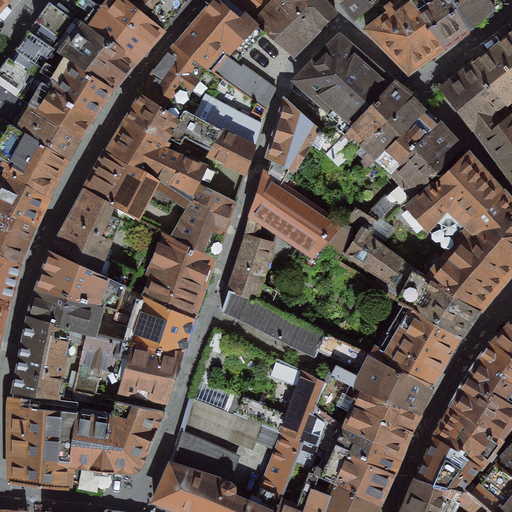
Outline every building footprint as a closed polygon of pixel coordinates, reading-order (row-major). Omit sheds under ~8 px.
[(0,0),(0,11),(9,0),(0,0)] [(57,0),(62,3),(86,22),(94,28),(114,0),(57,0)] [(114,0),(94,28),(136,60),(163,26),(128,0),(114,0)] [(128,0),(163,26),(188,0),(128,0)] [(213,70),(230,50),(241,60),(265,32),(260,27),(254,22),(249,17),(246,21),(219,0),(215,0),(179,43),(210,67),(213,70)] [(270,2),(267,0),(230,0),(249,17),(254,22),(270,2)] [(320,29),(286,0),(282,0),(260,27),(265,32),(294,57),(320,29)] [(337,13),(325,0),(286,0),(320,29),(337,13)] [(345,0),(343,2),(357,20),(380,0),(345,0)] [(447,47),(414,0),(407,0),(368,28),(409,69),(407,70),(411,75),(447,47)] [(469,29),(448,0),(414,0),(447,47),(469,29)] [(448,0),(469,29),(501,4),(498,0),(448,0)] [(62,3),(38,37),(62,53),(86,22),(62,3)] [(74,62),(113,89),(136,60),(94,28),(86,22),(62,53),(74,62)] [(351,129),(395,80),(340,30),(295,79),(346,125),(351,129)] [(62,53),(38,37),(31,31),(17,51),(61,80),(74,62),(62,53)] [(511,37),(478,67),(506,104),(507,106),(511,101),(511,37)] [(157,72),(144,94),(185,117),(188,112),(183,109),(210,67),(179,43),(157,72)] [(33,73),(9,57),(0,69),(0,83),(31,103),(35,106),(42,97),(25,86),(33,73)] [(243,69),(228,58),(216,72),(265,109),(272,87),(245,67),(243,69)] [(49,85),(92,116),(113,89),(74,62),(61,80),(59,84),(53,80),(49,85)] [(474,128),(475,127),(494,113),(506,104),(478,67),(446,91),(474,128)] [(365,144),(414,98),(395,80),(351,129),(365,144)] [(0,83),(0,118),(14,127),(16,129),(31,103),(0,83)] [(35,106),(79,136),(92,116),(49,85),(42,97),(35,106)] [(144,94),(128,120),(169,142),(171,138),(181,144),(190,130),(198,118),(188,112),(185,117),(144,94)] [(208,96),(198,118),(253,148),(261,126),(208,96)] [(268,158),(298,170),(314,142),(321,129),(315,124),(284,98),(264,157),(268,158)] [(379,158),(427,111),(414,98),(365,144),(379,158)] [(16,129),(64,160),(79,136),(35,106),(31,103),(16,129)] [(389,171),(438,122),(427,111),(379,158),(389,171)] [(475,127),(509,174),(511,171),(511,119),(504,126),(494,113),(475,127)] [(0,149),(14,127),(0,118),(0,149)] [(243,172),(253,148),(198,118),(190,130),(216,144),(210,156),(243,172)] [(328,154),(351,129),(346,125),(335,136),(328,131),(331,127),(321,118),(315,124),(321,129),(314,142),(328,154)] [(128,120),(111,153),(161,179),(194,196),(201,183),(208,168),(167,150),(171,143),(169,142),(128,120)] [(414,196),(463,146),(438,122),(389,171),(403,186),(414,196)] [(0,168),(5,172),(46,195),(64,160),(16,129),(14,127),(0,149),(0,168)] [(153,192),(161,179),(111,153),(88,192),(115,206),(138,218),(153,192)] [(481,311),(511,275),(511,196),(470,153),(409,207),(420,220),(430,213),(436,219),(428,230),(452,250),(448,256),(442,252),(439,256),(445,261),(431,279),(430,280),(481,311)] [(250,213),(316,254),(339,226),(286,189),(298,170),(268,158),(250,213)] [(0,205),(34,222),(46,195),(5,172),(0,181),(0,205)] [(187,208),(194,196),(161,179),(153,192),(173,203),(175,201),(187,208)] [(171,236),(215,258),(235,202),(201,183),(194,196),(187,208),(171,236)] [(391,195),(369,216),(376,221),(379,222),(403,198),(414,196),(403,186),(391,195)] [(88,192),(53,253),(95,274),(102,259),(121,221),(110,215),(115,206),(88,192)] [(0,254),(17,262),(34,222),(0,205),(0,254)] [(363,231),(367,234),(376,221),(369,216),(358,208),(349,222),(363,231)] [(387,242),(396,229),(383,221),(380,225),(376,222),(373,227),(377,230),(375,233),(387,242)] [(464,337),(481,311),(430,280),(431,279),(367,234),(363,231),(347,256),(404,296),(401,301),(415,308),(464,337)] [(273,243),(245,234),(227,290),(256,298),(273,243)] [(193,320),(215,258),(171,236),(170,236),(159,263),(154,261),(149,278),(154,280),(147,298),(160,304),(193,320)] [(113,264),(135,275),(147,249),(126,240),(113,264)] [(53,253),(38,290),(99,308),(107,280),(95,274),(53,253)] [(0,299),(6,302),(17,262),(0,254),(0,299)] [(102,259),(95,274),(107,280),(124,288),(128,290),(135,275),(113,264),(102,259)] [(147,298),(128,290),(124,288),(122,298),(157,315),(160,304),(147,298)] [(38,290),(30,319),(58,324),(86,331),(100,334),(106,310),(99,308),(38,290)] [(426,418),(438,390),(372,354),(327,332),(256,298),(227,290),(222,309),(316,352),(320,347),(365,367),(359,378),(339,367),(334,374),(332,376),(364,390),(426,418)] [(182,355),(193,320),(160,304),(157,315),(151,331),(147,330),(144,338),(139,337),(138,343),(182,355)] [(438,390),(464,337),(415,308),(389,354),(376,347),(372,354),(438,390)] [(58,324),(30,319),(23,352),(15,391),(42,394),(60,397),(70,336),(57,334),(58,324)] [(135,343),(138,343),(139,337),(142,325),(118,319),(113,337),(135,343)] [(511,321),(493,342),(511,356),(511,321)] [(57,334),(70,336),(81,339),(76,360),(81,361),(86,331),(58,324),(57,334)] [(119,368),(123,351),(133,352),(135,343),(113,337),(100,334),(86,331),(81,361),(75,390),(94,394),(102,364),(119,368)] [(511,356),(493,342),(480,360),(511,383),(511,356)] [(167,400),(182,355),(138,343),(135,343),(133,352),(122,388),(167,400)] [(467,380),(453,406),(503,439),(511,427),(511,383),(480,360),(467,380)] [(314,378),(328,384),(329,382),(332,376),(334,374),(320,367),(314,378)] [(324,393),(328,384),(314,378),(305,373),(285,422),(281,432),(287,434),(304,442),(316,413),(318,408),(320,402),(324,393)] [(332,376),(329,382),(361,395),(364,390),(332,376)] [(416,435),(426,418),(364,390),(361,395),(357,404),(355,408),(416,435)] [(14,403),(12,403),(13,482),(69,487),(73,468),(81,410),(40,407),(42,394),(15,391),(14,403)] [(357,404),(324,393),(320,402),(352,414),(355,408),(357,404)] [(281,432),(285,422),(266,414),(268,409),(243,399),(237,414),(249,419),(281,432)] [(163,411),(119,401),(115,417),(81,410),(73,468),(135,474),(163,411)] [(453,406),(435,437),(473,466),(479,457),(486,463),(503,439),(453,406)] [(400,476),(409,455),(346,426),(318,408),(316,413),(358,439),(351,452),(400,476)] [(409,455),(416,435),(355,408),(352,414),(346,426),(409,455)] [(385,509),(400,476),(351,452),(358,439),(316,413),(304,442),(317,448),(332,454),(324,470),(317,467),(315,473),(332,481),(385,509)] [(281,432),(249,419),(244,434),(281,449),(287,434),(281,432)] [(304,442),(287,434),(281,449),(262,500),(280,506),(282,501),(296,464),(304,442)] [(435,437),(417,476),(464,488),(481,467),(482,468),(486,463),(479,457),(473,466),(435,437)] [(183,439),(174,467),(228,484),(233,483),(242,463),(183,439)] [(304,442),(296,464),(307,470),(317,448),(304,442)] [(498,460),(493,465),(511,479),(511,448),(500,461),(498,460)] [(174,467),(168,465),(154,502),(179,511),(277,511),(280,506),(262,500),(249,495),(247,502),(229,494),(231,489),(228,484),(174,467)] [(477,489),(474,494),(494,511),(511,511),(511,479),(493,465),(477,489)] [(280,506),(277,511),(326,511),(332,497),(327,494),(332,481),(315,473),(312,472),(297,507),(282,501),(280,506)] [(417,476),(401,511),(453,511),(460,503),(469,490),(464,488),(417,476)] [(383,511),(385,509),(332,481),(327,494),(332,497),(326,511),(383,511)] [(494,511),(474,494),(477,489),(473,485),(469,490),(460,503),(472,511),(494,511)]
